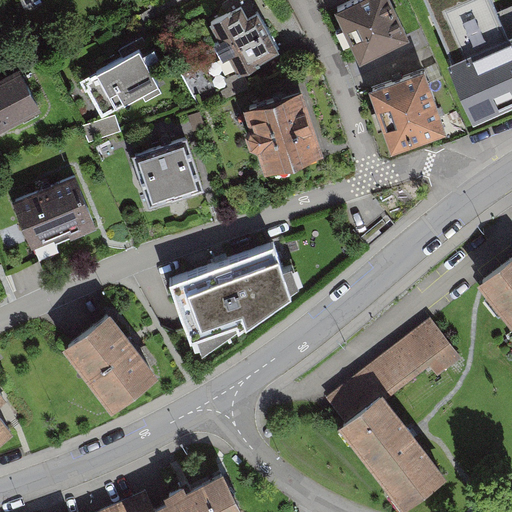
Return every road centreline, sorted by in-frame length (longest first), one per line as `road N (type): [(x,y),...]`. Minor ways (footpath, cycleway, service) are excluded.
road 1 (residential): [(372,182),(0,317)]
road 2 (residential): [(221,399),(470,197)]
road 3 (residential): [(0,497),(221,399)]
road 4 (residential): [(372,182),(341,86),(301,0)]
road 5 (residential): [(339,511),(283,480),(242,438),(221,399)]
